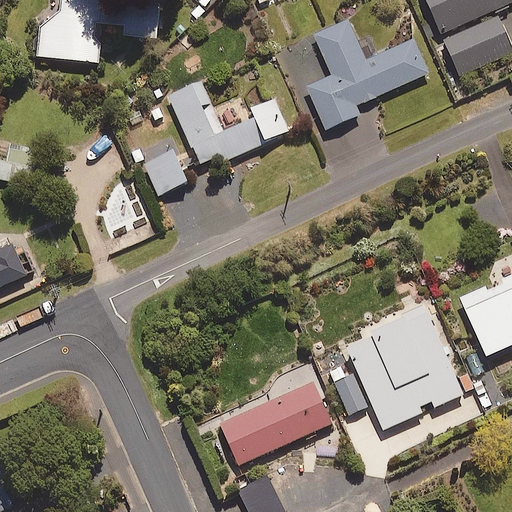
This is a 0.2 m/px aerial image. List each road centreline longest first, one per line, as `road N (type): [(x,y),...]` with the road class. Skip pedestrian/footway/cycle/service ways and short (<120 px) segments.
road 1 (residential): [(511,116),(110,299),(83,336)]
road 2 (residential): [(83,336),(132,400),(180,511)]
